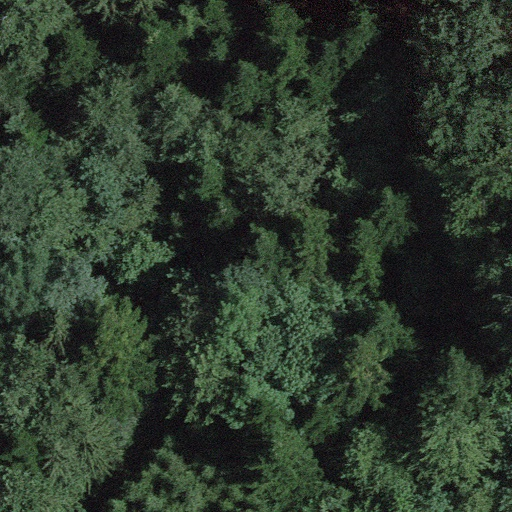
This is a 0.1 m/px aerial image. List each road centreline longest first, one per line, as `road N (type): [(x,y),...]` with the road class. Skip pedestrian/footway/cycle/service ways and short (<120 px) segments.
road 1 (track): [(168,300),(511,365)]
road 2 (track): [(49,0),(152,196),(168,300)]
road 3 (track): [(168,300),(162,371),(147,416),(83,511)]
road 4 (track): [(0,260),(168,300)]
